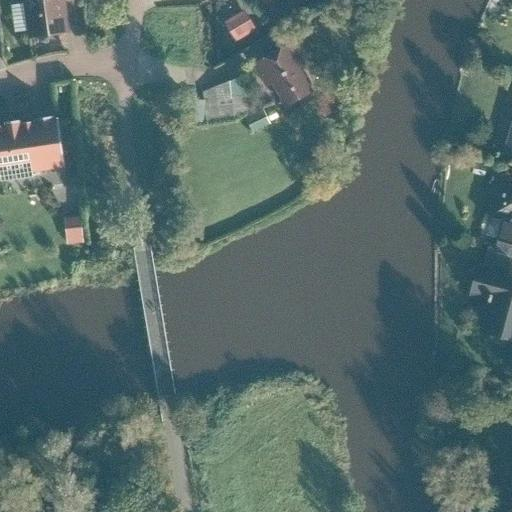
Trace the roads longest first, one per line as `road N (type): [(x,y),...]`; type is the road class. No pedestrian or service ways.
road 1 (track): [(169,428),(139,245)]
road 2 (unclassified): [(139,245),(125,83)]
road 3 (residential): [(0,77),(56,61),(126,60)]
